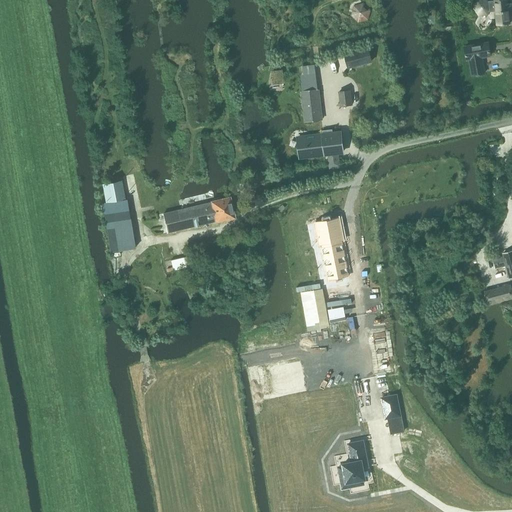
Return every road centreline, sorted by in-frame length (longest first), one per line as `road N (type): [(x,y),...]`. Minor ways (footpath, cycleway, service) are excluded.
road 1 (track): [(162,511),(142,400),(149,378),(128,291)]
road 2 (residential): [(354,183),(368,160),(390,149),(511,120)]
